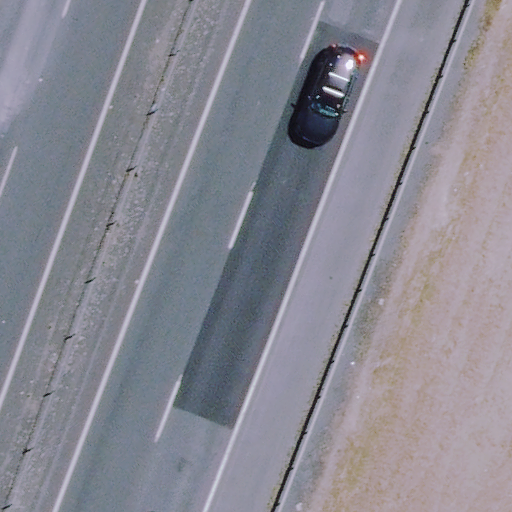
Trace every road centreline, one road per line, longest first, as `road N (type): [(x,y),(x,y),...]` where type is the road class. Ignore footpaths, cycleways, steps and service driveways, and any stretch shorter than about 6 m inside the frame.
road 1 (motorway): [(318,0),(127,511)]
road 2 (motorway): [(0,199),(73,0)]
